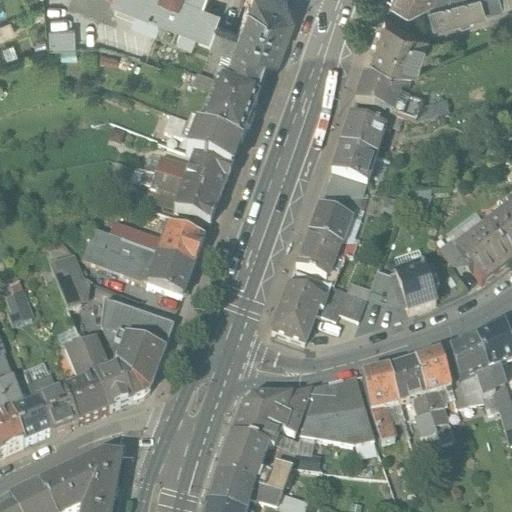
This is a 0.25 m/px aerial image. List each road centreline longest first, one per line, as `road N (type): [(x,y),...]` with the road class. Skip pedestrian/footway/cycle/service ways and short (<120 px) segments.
road 1 (primary): [(342,1),(214,355)]
road 2 (residential): [(214,355),(310,372),(402,348),(511,300)]
road 3 (residential): [(179,448),(107,436),(0,486)]
